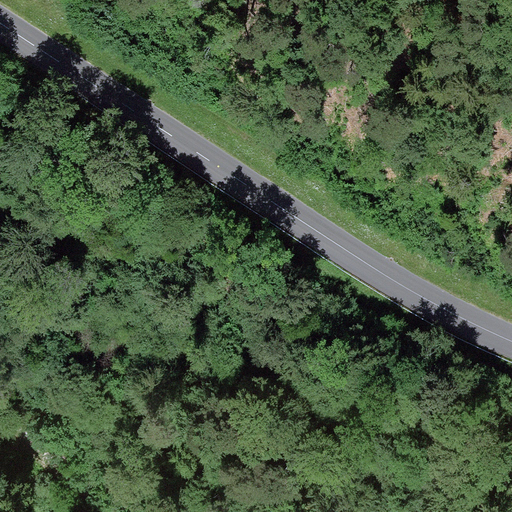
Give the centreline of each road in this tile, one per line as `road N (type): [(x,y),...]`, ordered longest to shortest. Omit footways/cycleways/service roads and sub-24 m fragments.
road 1 (secondary): [(0,19),(422,296),(511,340)]
road 2 (track): [(0,416),(103,511)]
